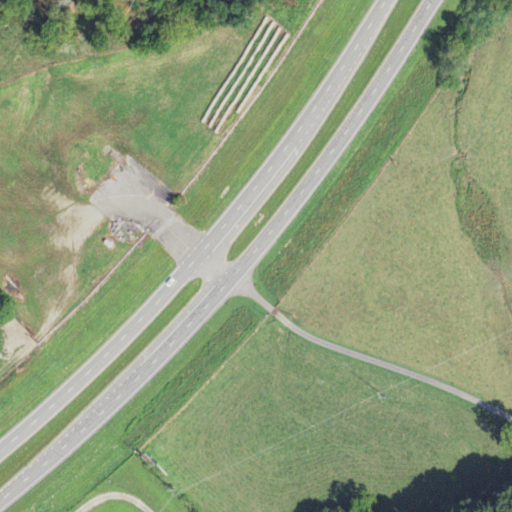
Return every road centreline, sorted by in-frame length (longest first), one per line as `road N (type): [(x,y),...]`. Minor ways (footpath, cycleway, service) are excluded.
road 1 (trunk): [(0,496),(108,407),(234,278),(351,123),(429,0)]
road 2 (trunk): [(381,0),(202,250),(80,376),(0,442)]
